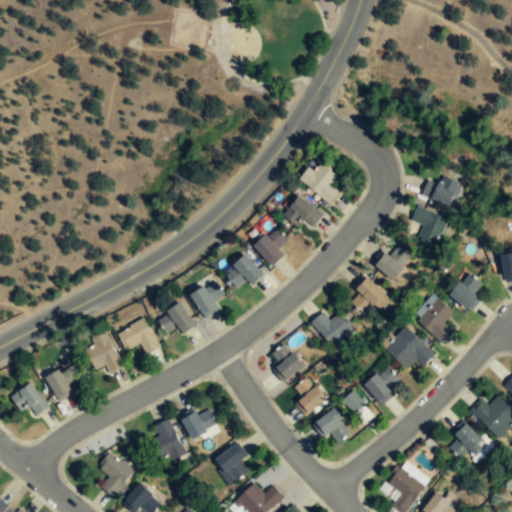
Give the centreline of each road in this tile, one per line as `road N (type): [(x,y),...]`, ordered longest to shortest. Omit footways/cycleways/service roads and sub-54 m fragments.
road 1 (residential): [(25,464),(247,328),(358,221),(378,187),(377,159),(305,109)]
road 2 (residential): [(358,0),(319,86),(248,188),(145,268),(0,346)]
road 3 (residential): [(332,493),(511,327)]
road 4 (residential): [(220,347),(299,458),(354,511)]
